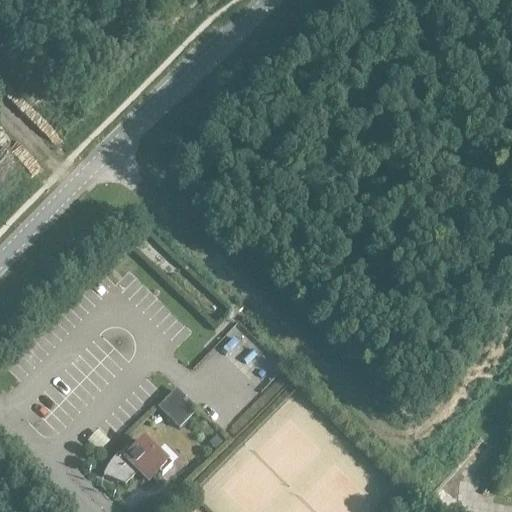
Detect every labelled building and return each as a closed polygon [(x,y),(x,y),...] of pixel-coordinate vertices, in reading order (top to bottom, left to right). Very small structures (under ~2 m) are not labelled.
[(219,340),(246,370),(259,359),(248,347),(254,342),(237,323),(219,340)] [(196,412),(176,393),(159,410),(179,430),(196,412)] [(91,430),(81,441),(94,452),(104,441),(91,430)] [(220,444),(215,439),(208,445),(214,450),(220,444)] [(132,454),(126,448),(115,459),(119,462),(116,465),(113,468),(111,472),(109,475),(107,479),(103,477),(102,479),(125,487),(138,474),(148,484),(158,474),(162,477),(172,467),(158,453),(155,457),(142,444),(132,454)] [(492,482),(502,455),(483,448),(473,475),(492,482)]
